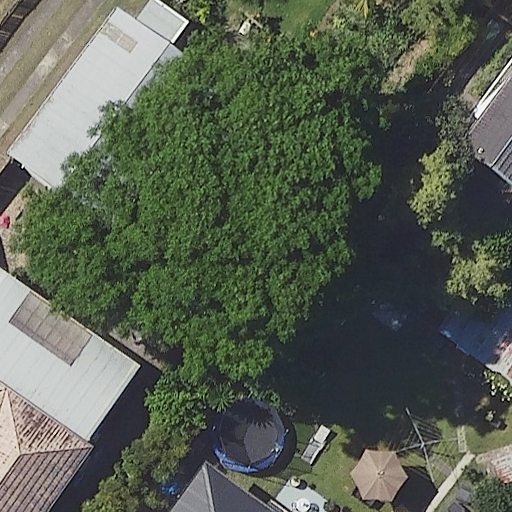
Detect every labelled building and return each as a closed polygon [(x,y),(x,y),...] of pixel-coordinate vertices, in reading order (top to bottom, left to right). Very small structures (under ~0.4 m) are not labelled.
[(212,81),(106,5),(0,149),(0,159),(101,233),(212,81)] [(511,40),(428,153),(467,182),(437,222),(511,277),(511,40)] [(415,325),(511,393),(511,299),(460,262),(415,325)] [(0,272),(0,394),(76,447),(133,365),(0,272)] [(429,367),(374,333),(341,385),(397,420),(429,367)] [(0,394),(0,511),(30,511),(76,447),(0,394)] [(263,511),(191,460),(152,511),(263,511)]
